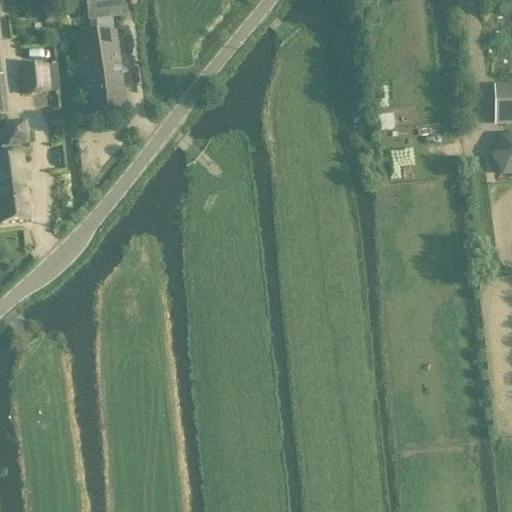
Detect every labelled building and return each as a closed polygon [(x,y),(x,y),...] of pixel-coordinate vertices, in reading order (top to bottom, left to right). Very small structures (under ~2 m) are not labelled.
[(125,110),(113,33),(112,21),(122,19),(119,0),(84,0),(87,24),(90,24),(91,37),(78,38),(81,57),(77,58),(79,75),(84,74),(90,115),(125,110)] [(57,67),(46,68),(19,70),(22,97),(51,95),(51,94),(60,93),(57,67)] [(496,123),(511,122),(511,89),(495,90),(496,123)] [(0,157),(0,224),(30,221),(22,155),(20,155),(19,146),(28,145),(24,123),(4,126),(5,132),(0,132),(0,150),(1,158),(0,157)] [(492,159),(503,177),(511,176),(511,139),(502,140),(492,159)]
